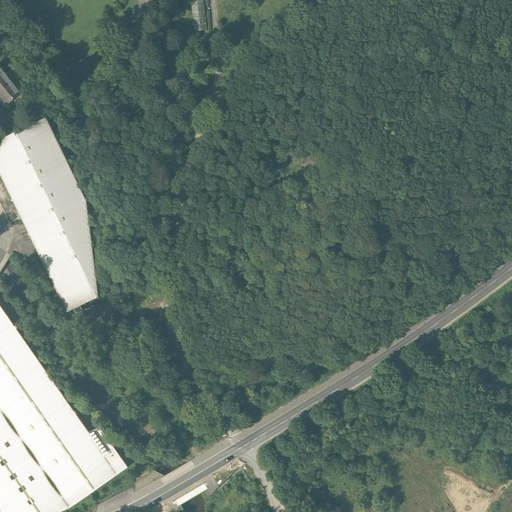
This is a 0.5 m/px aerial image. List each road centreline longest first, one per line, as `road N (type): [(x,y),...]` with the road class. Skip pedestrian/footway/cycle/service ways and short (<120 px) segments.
road 1 (secondary): [(511,267),(388,357),(128,511)]
road 2 (unknown): [(139,0),(111,44),(0,111)]
road 3 (unknown): [(213,95),(312,0)]
